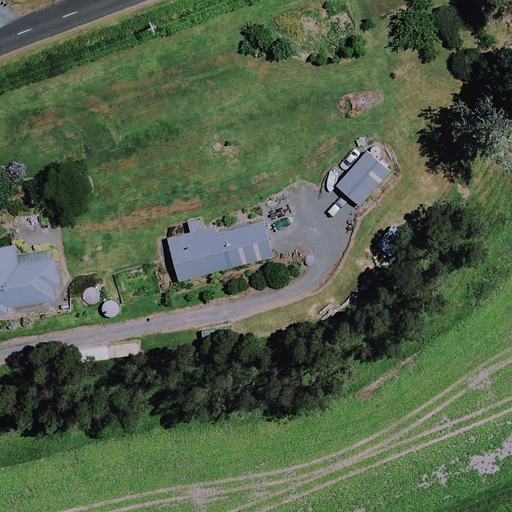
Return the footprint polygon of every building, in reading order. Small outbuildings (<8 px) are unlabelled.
[(388,173),(366,153),(335,187),(357,207),(388,173)] [(272,257),(262,218),(163,242),(173,281),(272,257)] [(404,235),(390,225),(376,246),(390,256),(404,235)] [(17,264),(14,246),(0,248),(0,315),(10,314),(9,306),(57,300),(51,259),(17,264)] [(231,338),(229,327),(201,332),(203,343),(231,338)]
